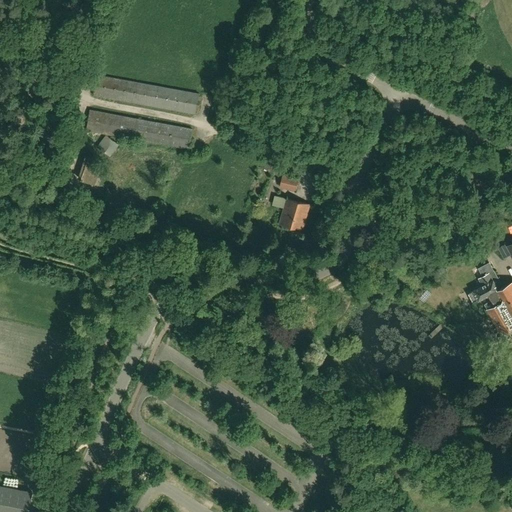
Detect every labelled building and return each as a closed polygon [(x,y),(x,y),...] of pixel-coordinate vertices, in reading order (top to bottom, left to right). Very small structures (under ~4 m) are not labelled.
[(199,94),(98,75),(94,95),(195,114),(199,94)] [(192,129),(90,109),(86,129),(189,148),(192,129)] [(264,158),(260,167),(278,176),(282,167),(264,158)] [(298,179),(283,175),(280,186),(295,190),(298,179)] [(303,229),(310,204),(287,197),(279,222),(303,229)] [(473,291),(468,294),(473,303),(478,300),(479,300),(480,301),(489,296),(491,300),(494,307),(492,308),(506,332),(511,329),(511,281),(503,286),(494,270),(489,262),(484,265),(488,273),(479,278),(482,284),(476,287),(477,288),(473,290),(473,291)] [(491,300),(484,304),(488,310),(492,308),(494,307),(491,300)] [(0,485),(0,511),(27,511),(32,491),(0,485)]
